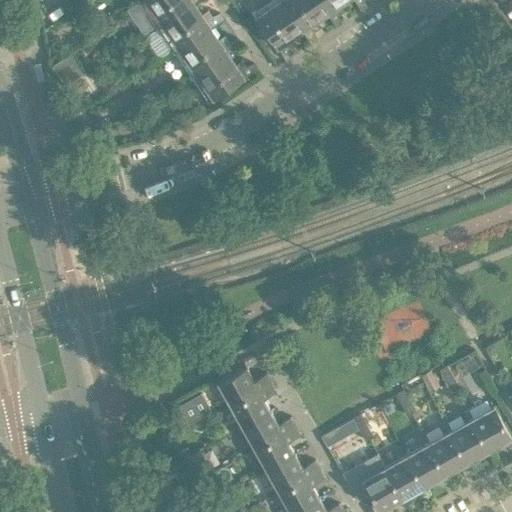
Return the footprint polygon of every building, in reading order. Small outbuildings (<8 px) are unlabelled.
[(138,0),(140,2),(143,0),(157,21),(154,23),(157,27),(160,25),(163,23),(162,22),(193,1),(194,0),(138,0)] [(271,0),(257,10),(255,7),(251,10),(256,17),(256,16),(286,59),(291,56),(284,41),(302,29),(282,0),(271,0)] [(282,0),(302,29),(311,42),(316,39),(309,24),(327,12),(318,0),(282,0)] [(318,0),(327,12),(336,25),(341,22),(334,7),(344,0),(318,0)] [(355,0),(361,9),(366,5),(364,0),(355,0)] [(193,1),(162,22),(163,23),(160,25),(174,46),(171,48),(174,52),(177,50),(180,48),(179,46),(210,26),(223,17),(219,11),(205,19),(193,1)] [(210,26),(179,46),(180,48),(177,50),(191,71),(188,73),(191,77),(194,75),(197,73),(196,72),(227,51),(240,42),(236,36),(222,44),(210,26)] [(66,82),(87,70),(75,49),(54,61),(66,82)] [(227,51),(196,72),(197,73),(194,75),(208,96),(205,98),(208,102),(215,97),(214,96),(257,67),(253,62),(239,69),(227,51)] [(79,114),(71,116),(75,131),(83,129),(79,114)] [(153,320),(142,323),(145,333),(156,330),(156,328),(153,320)] [(453,376),(447,364),(439,368),(445,380),(453,376)] [(229,403),(229,404),(272,381),(267,372),(254,380),(247,367),(247,365),(217,382),(218,383),(219,383),(230,403),(229,403)] [(453,376),(445,380),(451,391),(459,386),(453,376)] [(272,381),(229,404),(230,405),(231,405),(242,424),(241,425),(242,426),(271,409),(270,408),(270,409),(263,396),(276,388),(272,381)] [(396,393),(402,404),(410,400),(404,388),(396,393)] [(410,400),(402,404),(408,415),(416,411),(410,400)] [(472,416),(471,416),(489,449),(490,449),(490,448),(510,437),(510,438),(511,437),(493,404),(492,405),(492,406),(473,417),(472,416)] [(271,409),(242,426),(242,427),(243,426),(254,446),(253,446),(254,447),(296,424),(291,415),(278,423),(271,410),(271,409)] [(367,423),(361,412),(353,417),(359,428),(367,423)] [(450,428),(468,461),(469,461),(468,460),(488,449),(489,450),(489,449),(471,416),(470,417),(471,418),(451,429),(450,428)] [(367,423),(359,428),(365,439),(373,434),(367,423)] [(296,424),(254,447),(254,448),(255,448),(266,468),(265,468),(266,469),(295,453),(295,451),(294,452),(287,439),(301,432),(296,424)] [(429,440),(428,440),(446,473),(447,473),(447,472),(466,461),(467,462),(468,461),(450,428),(448,429),(449,430),(429,441),(429,440)] [(407,452),(406,453),(425,485),(426,485),(425,484),(445,473),(445,474),(446,473),(428,440),(427,441),(427,442),(408,453),(407,452)] [(295,453),(266,469),(266,470),(267,469),(278,489),(277,490),(278,491),(320,467),(316,459),(302,466),(295,454),(296,453),(295,453)] [(385,464),(384,465),(403,498),(404,497),(403,496),(423,485),(424,486),(425,485),(406,453),(405,453),(406,454),(386,465),(385,464)] [(356,463),(342,471),(358,499),(370,492),(362,477),(363,477),(356,463)] [(370,492),(381,510),(382,509),(382,508),(401,497),(402,498),(403,498),(384,465),(384,466),(364,477),(364,476),(363,477),(362,477),(370,492)] [(320,467),(278,491),(278,492),(279,491),(290,511),(289,511),(290,511),(320,496),(319,495),(318,495),(311,483),(325,475),(320,467)] [(320,496),(290,511),(341,511),(345,510),(340,502),(326,510),(319,497),(320,497),(320,496)]
